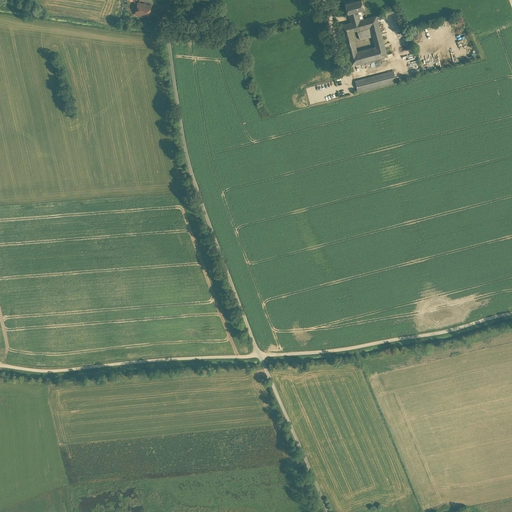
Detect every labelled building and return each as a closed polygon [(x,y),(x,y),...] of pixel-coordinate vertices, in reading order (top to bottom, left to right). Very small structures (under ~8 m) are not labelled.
[(361,0),(358,0),(345,3),(348,13),(361,10),(364,9),(361,0)] [(151,6),(138,2),(136,12),(140,13),(139,15),(144,16),(145,15),(149,16),(151,6)] [(363,19),(361,10),(349,13),(351,22),(340,25),(344,37),(353,34),(352,31),(357,30),(360,39),(373,36),(374,43),(383,40),(377,15),(363,19)] [(354,37),(345,40),(348,54),(357,51),(354,37)] [(357,51),(348,54),(351,66),(388,56),(384,44),(375,46),(357,51)] [(388,56),(351,66),(353,71),(389,61),(388,56)] [(394,70),(355,80),(358,92),(397,82),(394,70)]
